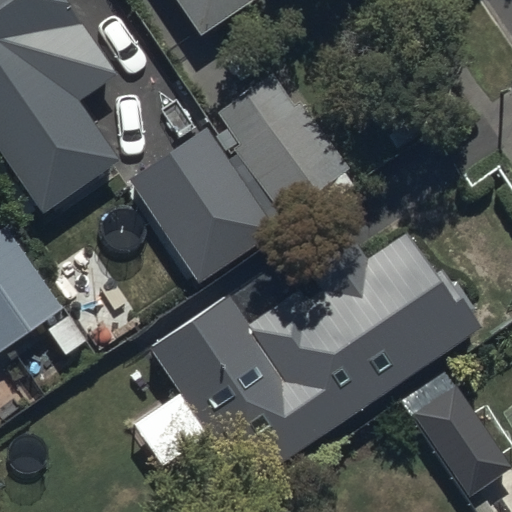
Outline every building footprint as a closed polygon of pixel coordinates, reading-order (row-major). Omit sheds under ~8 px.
[(67,0),(0,0),(0,144),(45,209),(117,160),(79,105),(120,77),(67,0)] [(173,0),(175,2),(194,31),(240,0),(173,0)] [(217,108),(297,227),(355,188),(275,69),(217,108)] [(196,284),(276,230),(207,128),(127,181),(196,284)] [(243,485),(477,328),(404,220),(246,326),(226,296),(150,347),(243,485)] [(0,226),(0,346),(64,304),(8,222),(0,226)] [(474,503),(511,477),(511,460),(463,389),(418,420),(474,503)]
